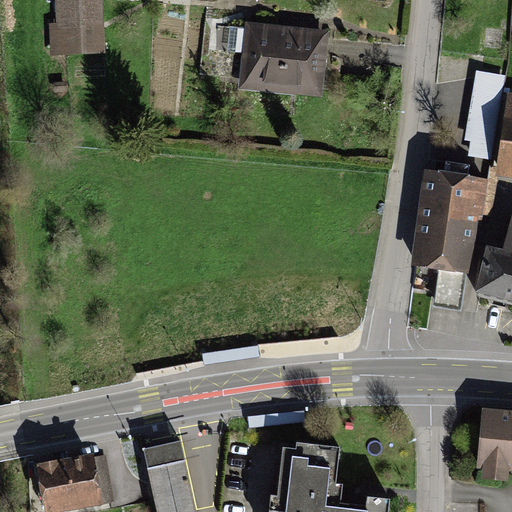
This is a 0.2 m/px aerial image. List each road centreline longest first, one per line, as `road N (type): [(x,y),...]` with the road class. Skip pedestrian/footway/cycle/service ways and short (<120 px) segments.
road 1 (residential): [(368,378),(426,0)]
road 2 (secondary): [(368,378),(208,394),(0,433)]
road 3 (residential): [(432,511),(431,377)]
